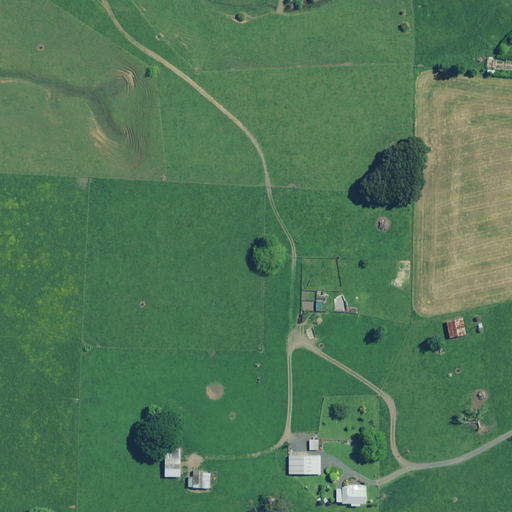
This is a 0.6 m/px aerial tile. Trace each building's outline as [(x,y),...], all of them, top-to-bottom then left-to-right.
[(511,60),(496,60),(495,70),(511,70),(511,60)] [(462,318),(445,322),(449,338),(466,335),(462,318)] [(315,338),(312,328),(306,330),(308,340),(315,338)] [(318,440),(309,440),(309,450),(318,450),(318,440)] [(179,477),(180,449),(165,449),(164,477),(179,477)] [(320,474),(321,457),(289,457),(289,474),(320,474)] [(210,473),(193,472),(192,488),(209,488),(210,473)] [(342,489),(336,489),(336,503),(341,503),(341,504),(351,504),(351,506),(360,506),(360,504),(365,504),(366,486),(342,486),(342,489)]
